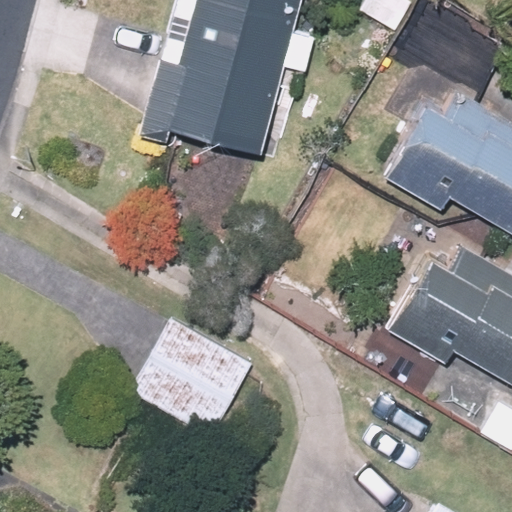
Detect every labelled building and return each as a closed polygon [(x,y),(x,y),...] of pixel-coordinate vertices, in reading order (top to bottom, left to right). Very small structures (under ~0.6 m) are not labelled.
[(163,0),(126,137),(242,170),(267,83),(288,89),(302,40),(283,35),(292,0),(163,0)] [(511,0),(498,0),(506,5),(495,23),(511,32),(511,0)] [(511,136),(445,100),(429,129),(402,114),(363,185),(432,222),(437,213),(511,253),(511,136)] [(511,287),(447,251),(443,257),(428,284),(406,272),(369,340),(432,375),(436,367),(511,408),(511,287)] [(204,437),(242,369),(160,324),(123,392),(204,437)]
